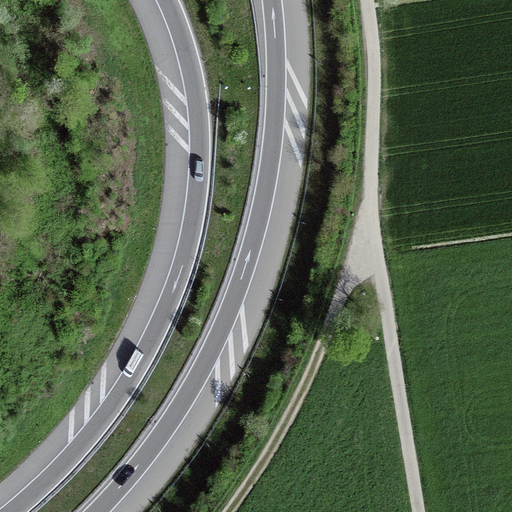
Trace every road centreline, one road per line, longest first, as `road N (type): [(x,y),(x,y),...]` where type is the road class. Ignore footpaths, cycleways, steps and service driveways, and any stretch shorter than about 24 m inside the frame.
road 1 (motorway): [(167,0),(190,68),(200,134),(184,258),(156,333),(121,392),(72,455),(12,511)]
road 2 (motorway): [(96,511),(183,401),(245,264),(272,141),(272,0)]
road 3 (track): [(372,235),(350,268),(303,390),(230,511)]
road 4 (track): [(372,235),(416,511)]
road 5 (track): [(365,0),(372,235)]
